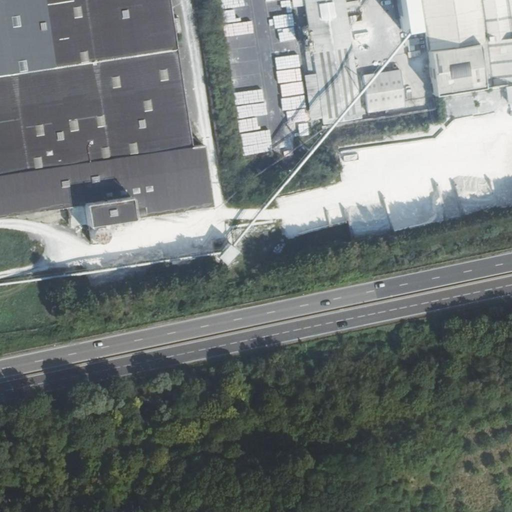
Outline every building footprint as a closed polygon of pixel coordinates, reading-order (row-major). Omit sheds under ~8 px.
[(0,0),(0,217),(66,208),(68,225),(83,223),(80,202),(127,195),(130,217),(210,205),(202,147),(190,149),(169,6),(168,0),(0,0)] [(268,15),(267,15),(273,57),(297,53),(289,0),(266,4),(268,15)] [(353,0),(303,0),(307,26),(301,27),(308,73),(303,74),(309,119),(321,117),(322,125),(361,120),(344,1),(353,0)] [(421,25),(433,95),(504,83),(507,101),(511,100),(511,0),(397,0),(402,30),(417,28),(416,26),(421,25)] [(282,81),(300,81),(300,69),(282,69),(282,81)] [(405,107),(399,69),(362,74),(368,112),(405,107)] [(80,202),(83,223),(87,234),(90,239),(92,239),(100,239),(102,234),(105,232),(102,222),(130,217),(127,195),(80,202)] [(231,242),(219,255),(228,263),(240,250),(231,242)]
